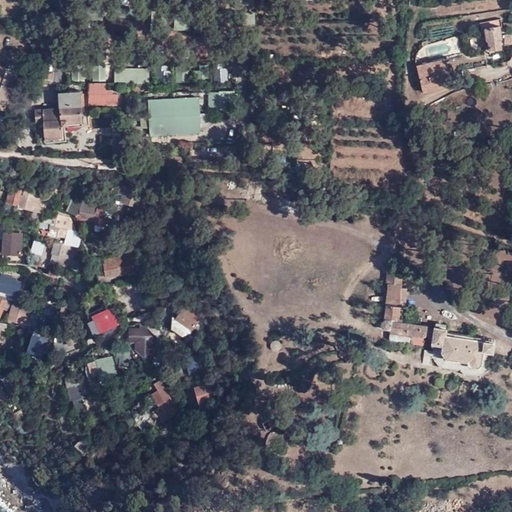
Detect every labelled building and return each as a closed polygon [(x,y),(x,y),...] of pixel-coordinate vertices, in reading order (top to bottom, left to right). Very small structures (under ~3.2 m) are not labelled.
[(501,25),(500,18),(479,23),(481,29),(484,28),(486,40),(488,39),(489,49),(501,47),(499,38),(501,37),(498,26),(501,25)] [(423,92),(437,88),(436,85),(445,82),(443,73),(447,72),(444,58),(416,65),(423,92)] [(114,82),(125,82),(148,82),(148,69),(114,68),(114,82)] [(0,106),(5,108),(17,74),(6,71),(4,77),(0,76),(0,106)] [(36,71),(32,81),(52,84),(54,74),(36,71)] [(111,92),(111,89),(111,82),(89,83),(90,104),(105,104),(105,103),(117,103),(117,92),(115,92),(111,92)] [(63,139),(62,119),(80,118),(78,90),(58,91),(59,106),(36,108),(37,142),(63,139)] [(150,119),(151,134),(200,131),(197,96),(149,99),(149,114),(146,114),(146,119),(150,119)] [(127,150),(127,139),(119,138),(118,150),(127,150)] [(20,204),(23,190),(23,189),(10,186),(7,201),(20,204)] [(52,193),(60,195),(61,187),(53,186),(52,193)] [(143,194),(143,196),(149,198),(150,193),(133,188),(132,191),(140,193),(143,194)] [(119,202),(137,207),(140,193),(132,191),(125,189),(123,194),(122,194),(119,202)] [(47,197),(23,190),(20,204),(19,206),(31,209),(32,204),(44,207),(47,197)] [(67,210),(79,217),(81,204),(72,199),(67,210)] [(151,201),(154,215),(162,214),(158,199),(151,201)] [(81,204),(79,217),(79,218),(95,221),(94,223),(105,226),(108,216),(96,212),(98,205),(82,202),(81,204)] [(96,212),(108,216),(109,212),(98,205),(96,212)] [(57,236),(68,238),(69,233),(77,235),(70,218),(56,215),(55,220),(53,228),(51,228),(49,236),(57,238),(57,236)] [(4,231),(3,239),(2,252),(20,254),(22,233),(4,231)] [(69,233),(68,238),(67,244),(79,247),(79,235),(77,235),(69,233)] [(50,261),(67,266),(71,250),(72,246),(56,242),(50,261)] [(121,252),(134,250),(134,242),(120,244),(121,252)] [(71,250),(67,266),(74,268),(76,260),(73,259),(76,251),(71,250)] [(120,271),(120,274),(134,272),(131,254),(123,255),(125,271),(120,271)] [(106,277),(120,274),(120,271),(125,271),(123,255),(115,257),(115,261),(104,262),(106,277)] [(388,283),(388,288),(385,320),(382,321),(381,324),(382,326),(384,327),(390,328),(389,339),(423,345),(425,348),(429,349),(431,348),(433,346),(443,347),(442,351),(448,357),(469,360),(472,364),(478,365),(481,362),(482,349),(492,351),(492,342),(446,335),(447,329),(423,325),(424,318),(413,316),(412,323),(406,322),(406,316),(403,315),(404,309),(401,308),(401,307),(405,307),(406,288),(401,288),(402,270),(388,267),(386,283),(388,283)] [(0,284),(0,289),(17,296),(22,284),(16,282),(17,280),(4,275),(0,284)] [(5,305),(4,309),(10,311),(14,302),(11,301),(9,307),(5,305)] [(185,304),(180,312),(178,317),(190,321),(190,323),(193,324),(197,312),(188,305),(185,304)] [(33,311),(22,308),(13,305),(8,319),(29,326),(33,311)] [(111,306),(93,315),(97,324),(92,327),(95,334),(119,323),(111,306)] [(180,312),(176,317),(193,330),(203,316),(197,312),(193,324),(190,323),(190,321),(178,317),(180,312)] [(193,330),(176,317),(172,315),(171,328),(182,336),(191,333),(193,330)] [(0,323),(0,331),(1,330),(7,331),(9,326),(0,323)] [(145,351),(145,356),(151,356),(151,341),(150,334),(145,329),(128,329),(128,341),(135,341),(135,345),(143,344),(143,340),(147,339),(149,350),(145,351)] [(65,334),(68,341),(75,337),(74,331),(65,334)] [(27,350),(35,353),(36,348),(44,351),(49,338),(44,336),(32,332),(27,350)] [(142,356),(145,356),(145,351),(149,350),(147,339),(143,340),(143,344),(135,345),(135,349),(142,356)] [(276,351),(278,351),(280,349),(281,348),(281,346),(281,343),(280,341),(278,340),(275,340),(273,341),(271,342),(271,344),(270,347),(271,349),(273,351),(276,351)] [(3,355),(12,357),(13,349),(10,348),(9,352),(4,351),(3,355)] [(128,363),(127,360),(126,360),(125,356),(123,349),(117,352),(122,365),(128,363)] [(185,358),(185,361),(187,365),(194,363),(196,370),(207,368),(204,353),(185,358)] [(0,392),(13,386),(12,386),(10,382),(3,378),(0,376),(0,392)] [(86,397),(82,381),(67,385),(71,400),(77,399),(81,413),(87,411),(84,398),(86,397)] [(194,387),(196,396),(202,394),(204,402),(214,400),(210,382),(194,387)] [(14,388),(13,386),(0,392),(0,395),(7,392),(10,390),(14,388)] [(155,397),(156,402),(157,401),(160,407),(158,408),(163,417),(176,410),(174,407),(172,406),(172,404),(163,386),(150,393),(153,398),(155,397)] [(202,394),(196,396),(199,407),(205,406),(204,402),(202,394)] [(268,432),(285,425),(282,417),(265,424),(268,432)]
